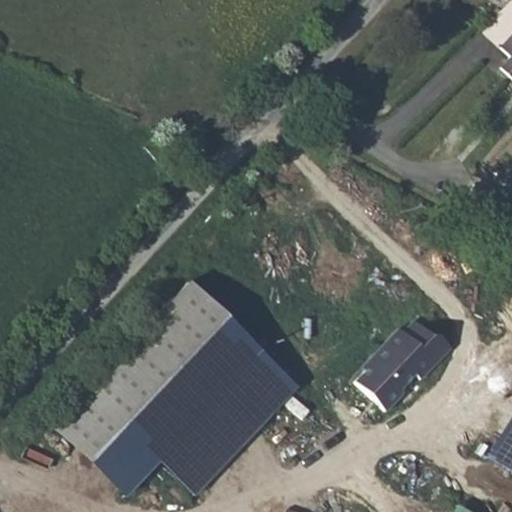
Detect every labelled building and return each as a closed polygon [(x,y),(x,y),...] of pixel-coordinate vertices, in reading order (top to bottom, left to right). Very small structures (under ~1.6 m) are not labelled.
[(196,126),(183,139),(191,145),(203,132),(196,126)] [(504,230),(511,215),(511,203),(478,186),(464,212),(504,230)] [(287,386),(181,286),(47,426),(119,495),(153,460),(187,491),(287,386)] [(405,308),(393,321),(410,337),(421,324),(405,308)] [(366,352),(347,372),(379,401),(395,382),(395,376),(407,362),(417,372),(446,339),(429,323),(421,324),(410,337),(389,318),(362,349),(366,352)] [(511,420),(491,456),(511,468),(511,420)]
